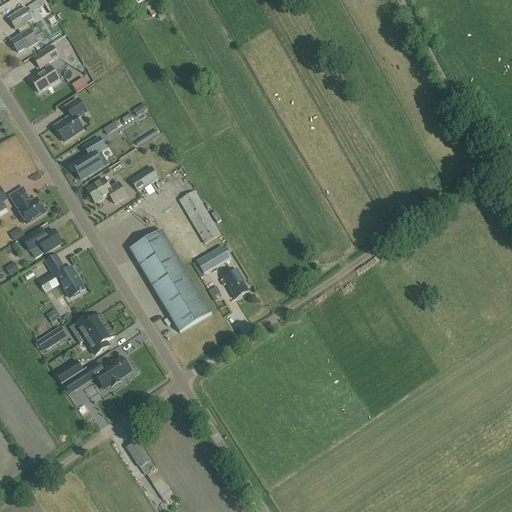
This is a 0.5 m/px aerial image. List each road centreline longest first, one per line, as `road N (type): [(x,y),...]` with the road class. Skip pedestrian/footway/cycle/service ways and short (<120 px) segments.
road 1 (unclassified): [(181,382),(0,87)]
road 2 (track): [(492,170),(276,317)]
road 3 (unclassified): [(511,204),(398,0)]
road 4 (unclassified): [(262,511),(181,382)]
road 5 (track): [(0,505),(103,436)]
